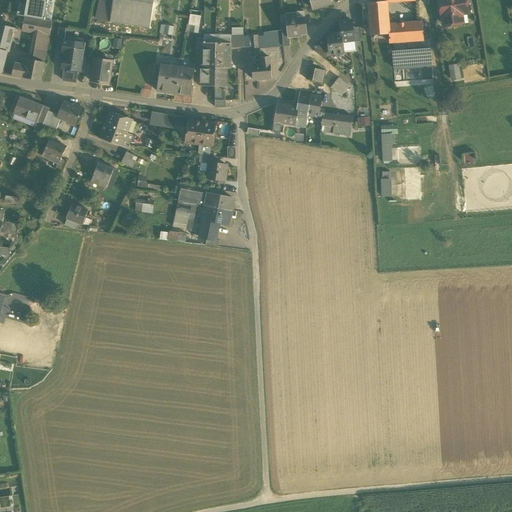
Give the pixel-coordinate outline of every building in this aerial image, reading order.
[(47,0),(27,0),(26,5),(19,3),(17,15),(24,16),(44,20),(47,0)] [(150,28),(153,4),(133,1),(133,0),(101,0),(97,20),(150,28)] [(309,0),(311,8),(331,4),(330,0),(309,0)] [(425,22),(423,0),(415,0),(414,0),(416,22),(422,22),(425,22)] [(469,2),(468,0),(438,0),(442,23),(463,20),(462,14),(468,13),(467,4),(469,2)] [(368,3),(370,35),(389,34),(389,24),(387,2),(387,1),(384,2),(368,3)] [(188,13),(186,24),(199,27),(201,16),(188,13)] [(287,22),(288,37),(289,37),(296,36),(296,35),(306,34),(305,18),(297,19),(296,14),(286,15),(287,22)] [(22,31),(36,33),(50,36),(52,21),(44,20),(24,16),(22,31)] [(342,42),(343,42),(354,40),(353,28),(352,21),(340,22),(341,33),(342,42)] [(282,37),(283,46),(290,46),(289,37),(288,37),(287,22),(281,22),(282,31),(282,37)] [(389,34),(389,42),(423,40),(422,22),(416,22),(389,24),(389,34)] [(174,26),(160,24),(159,33),(172,35),(174,26)] [(198,33),(199,27),(186,24),(185,31),(198,33)] [(0,25),(0,50),(7,52),(8,53),(13,37),(17,38),(19,30),(0,25)] [(57,40),(64,41),(66,28),(59,26),(57,40)] [(233,36),(243,36),(243,28),(231,28),(232,35),(232,36),(233,36)] [(264,36),(257,36),(258,41),(263,41),(263,38),(270,38),(276,38),(282,37),(282,31),(264,32),(264,36)] [(36,33),(31,61),(45,63),(50,36),(36,33)] [(344,52),(343,42),(342,42),(341,33),(332,34),(328,39),(330,55),(337,54),(337,55),(339,57),(342,56),(344,54),(344,52)] [(200,66),(200,86),(214,86),(215,68),(215,53),(215,49),(216,43),(215,43),(215,35),(204,34),(204,38),(204,43),(203,43),(203,50),(203,66),(200,66)] [(232,36),(232,35),(216,35),(216,43),(230,43),(230,36),(232,36)] [(244,56),(251,56),(251,43),(258,43),(258,41),(257,36),(257,35),(243,36),(244,48),(244,56)] [(233,48),(244,48),(243,36),(233,36),(233,48)] [(114,38),(112,48),(121,49),(123,39),(114,38)] [(343,42),(344,52),(355,50),(354,42),(354,40),(343,42)] [(78,70),(80,70),(82,58),(84,44),(82,44),(68,42),(64,41),(63,51),(65,52),(64,60),(63,68),(65,68),(78,70)] [(263,41),(258,41),(258,43),(259,62),(261,62),(261,60),(269,60),(264,48),(263,41)] [(215,49),(215,53),(230,53),(230,48),(230,43),(216,43),(215,49)] [(259,62),(258,43),(251,43),(251,56),(252,66),(259,65),(259,62)] [(317,53),(326,61),(328,60),(328,54),(320,48),(317,53)] [(430,49),(392,52),(393,60),(393,68),(432,65),(430,49)] [(215,53),(215,68),(226,68),(231,69),(230,53),(215,53)] [(94,58),(91,81),(108,84),(111,61),(94,58)] [(41,81),(45,63),(31,61),(25,60),(24,67),(14,64),(12,75),(17,77),(41,81)] [(252,66),(253,79),(272,78),(271,64),(269,60),(261,60),(261,62),(259,62),(259,65),(252,66)] [(461,79),(459,64),(448,66),(451,81),(461,79)] [(153,77),(160,78),(161,66),(154,65),(153,77)] [(158,92),(174,94),(178,70),(171,69),(170,66),(162,65),(161,66),(160,78),(159,84),(158,92)] [(307,79),(322,83),(324,70),(309,67),(307,79)] [(63,80),(76,82),(78,70),(65,68),(63,80)] [(215,68),(214,86),(225,87),(227,87),(226,68),(215,68)] [(178,69),(178,70),(174,94),(192,97),(194,86),(192,86),(194,70),(187,69),(187,70),(183,70),(178,69)] [(330,88),(340,96),(349,86),(339,78),(330,88)] [(225,101),(225,87),(214,86),(215,94),(215,100),(218,100),(218,101),(225,101)] [(307,117),(308,115),(311,94),(299,92),(297,106),(297,115),(298,115),(307,117)] [(308,115),(322,118),(323,118),(323,113),(324,113),(324,109),(320,109),(322,96),(311,94),(308,115)] [(13,114),(37,123),(43,107),(30,102),(31,101),(20,97),(13,114)] [(66,122),(75,126),(79,117),(80,116),(79,116),(82,108),(76,105),(75,107),(63,102),(58,115),(57,117),(60,118),(67,121),(66,122)] [(296,126),(298,115),(297,115),(297,106),(277,103),(272,133),(281,135),(282,124),(296,126)] [(40,130),(42,126),(48,111),(48,109),(43,107),(37,123),(35,128),(39,129),(40,130)] [(58,115),(48,111),(42,126),(55,131),(60,118),(57,117),(58,115)] [(162,126),(164,114),(152,112),(150,124),(162,126)] [(109,113),(104,125),(128,133),(132,121),(109,113)] [(352,117),(324,113),(323,113),(323,118),(322,118),(321,124),(323,125),(333,126),(333,132),(332,134),(350,136),(352,117)] [(164,114),(162,126),(173,128),(174,126),(188,128),(188,124),(178,122),(179,116),(164,114)] [(369,117),(357,118),(358,128),(370,127),(369,117)] [(186,142),(199,144),(202,122),(189,121),(188,124),(188,128),(186,142)] [(215,124),(202,122),(199,144),(212,146),(215,124)] [(100,139),(123,147),(128,133),(104,125),(100,139)] [(397,125),(381,126),(381,134),(394,133),(398,133),(397,125)] [(133,135),(128,133),(123,147),(128,149),(129,146),(133,135)] [(392,144),(395,144),(394,133),(381,134),(382,145),(392,144)] [(147,138),(145,145),(152,147),(154,141),(147,138)] [(59,160),(60,160),(61,158),(66,147),(59,144),(58,145),(49,141),(42,156),(50,159),(51,156),(59,160)] [(392,161),(392,144),(382,145),(382,161),(392,161)] [(227,159),(235,160),(235,147),(227,147),(227,159)] [(121,163),(132,167),(137,157),(126,152),(121,163)] [(463,153),(464,164),(473,163),(473,153),(463,153)] [(209,163),(217,164),(218,157),(200,155),(199,162),(209,164),(209,163)] [(136,162),(145,166),(147,162),(137,157),(136,162)] [(55,169),(61,172),(67,161),(61,158),(60,160),(59,160),(55,169)] [(93,176),(109,182),(114,169),(99,163),(93,176)] [(207,178),(225,180),(227,166),(217,164),(209,163),(209,164),(207,178)] [(91,182),(106,188),(109,182),(93,176),(91,182)] [(382,179),(380,179),(381,197),(392,196),(391,179),(389,179),(382,179)] [(130,187),(158,191),(158,186),(149,185),(149,182),(134,180),(130,187)] [(196,204),(206,206),(208,194),(181,189),(178,200),(179,201),(196,204)] [(5,194),(3,199),(12,203),(14,198),(5,194)] [(208,194),(206,206),(231,210),(234,199),(208,194)] [(135,211),(152,213),(153,206),(146,205),(147,202),(136,200),(135,211)] [(173,226),(190,230),(196,204),(179,201),(173,226)] [(90,220),(85,218),(88,211),(72,204),(66,218),(67,218),(78,222),(83,224),(82,224),(88,225),(90,220)] [(229,224),(231,210),(206,206),(199,237),(207,239),(215,240),(219,222),(229,224)] [(9,220),(2,219),(3,213),(0,212),(0,243),(17,246),(20,226),(8,224),(9,220)] [(64,225),(75,229),(78,222),(67,218),(64,225)] [(169,232),(169,234),(161,233),(160,239),(168,240),(185,242),(186,234),(169,232)] [(205,245),(218,247),(219,240),(215,240),(207,239),(205,245)] [(0,496),(0,505),(10,505),(9,495),(0,496)]
